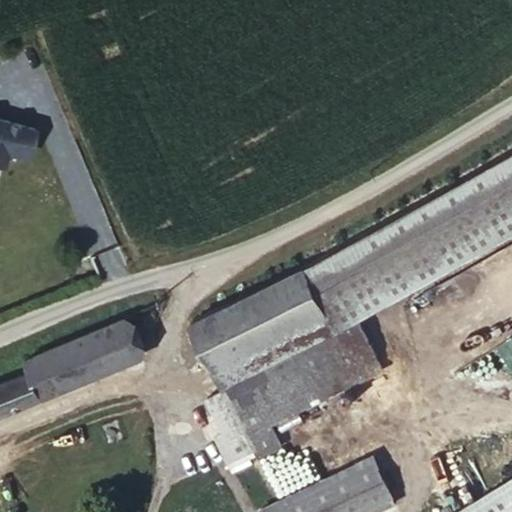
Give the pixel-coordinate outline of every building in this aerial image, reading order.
[(0,145),(39,156),(45,137),(0,124),(0,145)] [(511,148),(288,273),(314,321),(338,309),(511,208),(511,148)] [(314,321),(288,273),(176,330),(200,377),(314,321)] [(314,321),(200,377),(182,387),(205,433),(196,439),(203,454),(235,440),(226,422),(361,355),(338,309),(314,321)] [(0,417),(125,365),(108,328),(12,369),(16,378),(0,384),(0,417)] [(241,511),(341,511),(367,497),(342,454),(241,511)] [(511,511),(511,459),(427,511),(511,511)]
